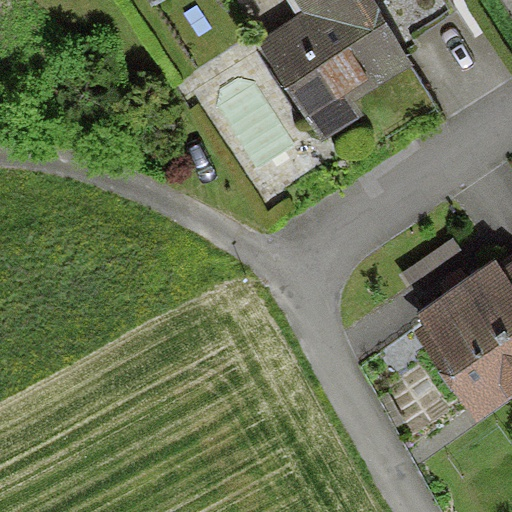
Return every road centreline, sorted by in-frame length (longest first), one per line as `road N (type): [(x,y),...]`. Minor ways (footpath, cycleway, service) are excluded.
road 1 (residential): [(511,112),(336,227),(296,270),(311,336),(410,511)]
road 2 (track): [(0,159),(103,176),(296,270)]
